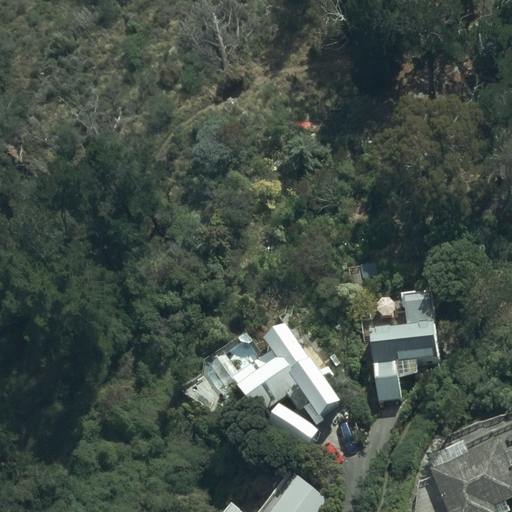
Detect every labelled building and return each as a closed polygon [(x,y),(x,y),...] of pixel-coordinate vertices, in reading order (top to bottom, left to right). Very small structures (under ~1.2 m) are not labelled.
[(376,333),(383,394),(401,392),(399,373),(422,371),(421,361),(442,359),(435,295),(408,298),(411,329),(376,333)] [(271,342),(278,351),(236,380),(263,418),(302,392),(323,424),(348,407),(334,387),(346,379),(333,360),(324,367),(296,325),(271,342)] [(430,472),(445,511),(499,511),(507,509),(503,500),(511,496),(511,428),(428,460),(432,471),(430,472)] [(276,452),(312,464),(318,446),(282,434),(276,452)] [(326,511),(332,505),(295,478),(268,511),(236,511),(234,510),(233,511),(326,511)]
